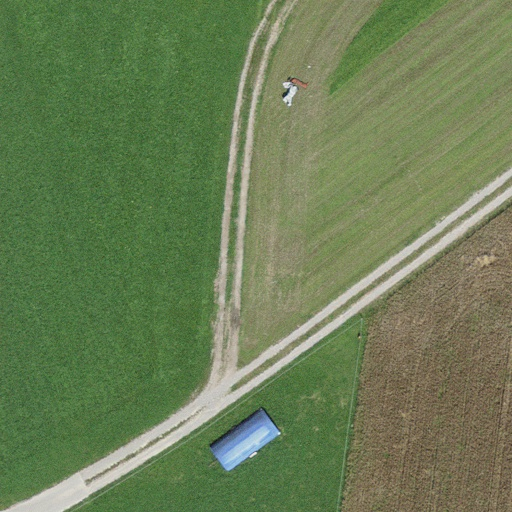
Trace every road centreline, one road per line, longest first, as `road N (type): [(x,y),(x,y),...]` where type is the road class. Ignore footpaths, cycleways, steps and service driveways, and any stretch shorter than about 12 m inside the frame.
road 1 (track): [(25,511),(78,488),(218,396),(511,179)]
road 2 (track): [(218,396),(246,90),(286,0)]
